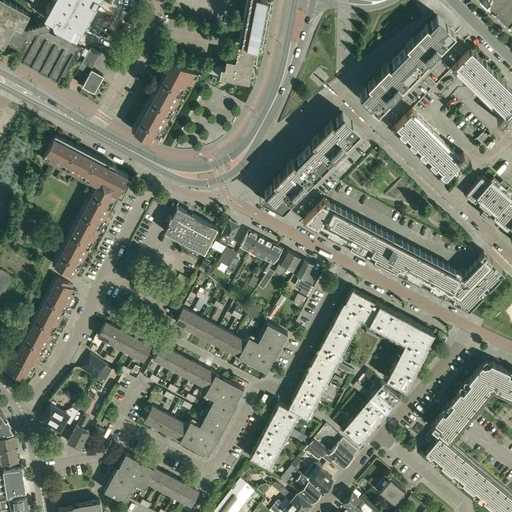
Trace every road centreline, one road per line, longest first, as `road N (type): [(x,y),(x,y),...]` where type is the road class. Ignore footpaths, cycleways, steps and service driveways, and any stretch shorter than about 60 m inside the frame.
road 1 (residential): [(118,422),(211,469),(257,388),(274,388),(286,377),(346,262)]
road 2 (residential): [(21,410),(69,351),(148,189)]
road 3 (residential): [(93,131),(140,50),(157,0)]
road 4 (residential): [(382,435),(468,326)]
road 5 (residential): [(468,326),(346,262)]
road 6 (residential): [(346,262),(235,205)]
road 7 (secondary): [(159,165),(189,183),(219,180),(234,173),(255,136)]
